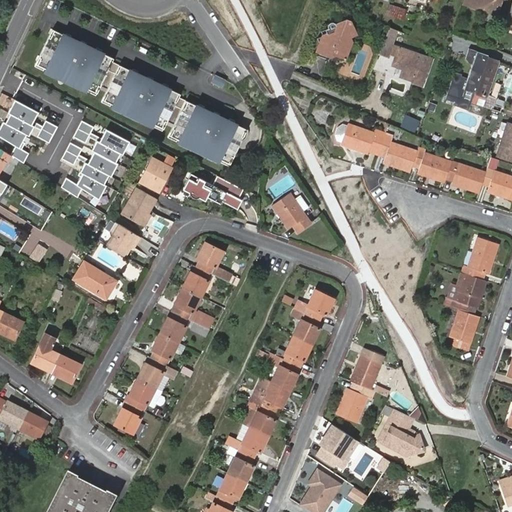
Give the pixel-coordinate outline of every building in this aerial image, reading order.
[(500,0),(478,0),(483,2),(481,6),(497,11),(500,0)] [(386,14),(402,20),(406,10),(389,4),(386,14)] [(345,55),(345,54),(351,40),(350,36),(356,34),(353,24),(351,22),(340,25),(338,22),(336,21),(334,22),(332,24),(331,25),(331,27),(328,28),(329,34),(325,35),(318,37),(320,44),(318,50),(331,55),(338,53),(345,55)] [(394,44),(399,26),(391,23),(378,51),(390,56),(391,54),(394,44)] [(242,146),(244,142),(249,131),(180,99),(182,96),(113,64),(115,61),(51,32),(47,41),(37,64),(46,68),(44,71),(88,92),(90,88),(99,92),(100,91),(106,94),(104,99),(113,103),(112,106),(156,127),(158,123),(167,128),(167,127),(174,130),(172,134),(181,138),(180,141),(224,162),(225,159),(234,163),(242,146)] [(424,87),(431,65),(429,65),(418,61),(419,54),(410,51),(410,49),(394,44),(391,54),(396,55),(393,65),(403,69),(400,76),(412,81),(412,82),(424,87)] [(330,60),(331,55),(318,50),(316,55),(330,60)] [(498,61),(471,52),(463,75),(458,88),(465,90),(473,93),(486,97),(498,61)] [(331,64),(347,58),(345,54),(345,55),(338,53),(331,55),(330,60),(331,64)] [(419,54),(418,61),(429,65),(431,58),(419,54)] [(309,59),(308,75),(323,77),(325,60),(309,59)] [(458,88),(463,75),(456,72),(449,93),(462,98),(465,90),(458,88)] [(440,91),(443,82),(438,80),(435,89),(440,91)] [(462,98),(449,93),(448,96),(456,98),(454,105),(468,110),(473,93),(465,90),(462,98)] [(15,100),(2,121),(25,133),(29,136),(33,127),(40,130),(37,137),(49,143),(58,127),(46,120),(43,127),(33,121),(30,120),(35,111),(15,100)] [(25,133),(2,121),(0,126),(0,136),(17,144),(11,156),(19,160),(24,163),(29,153),(22,149),(25,143),(21,141),(25,133)] [(123,154),(130,141),(109,131),(104,140),(91,133),(94,127),(82,121),(73,137),(85,143),(89,136),(97,141),(121,153),(123,154)] [(341,142),(348,124),(344,123),(338,125),(334,136),(337,140),(341,142)] [(377,155),(385,132),(375,129),(373,133),(348,124),(341,142),(340,144),(368,154),(368,152),(377,155)] [(495,158),(511,163),(511,128),(501,125),(498,134),(502,135),(495,158)] [(393,135),(385,132),(377,155),(385,158),(383,163),(410,171),(411,167),(417,151),(391,141),(393,135)] [(25,133),(21,141),(25,143),(29,136),(25,133)] [(447,134),(445,141),(455,144),(458,137),(447,134)] [(66,178),(61,187),(77,197),(82,189),(99,200),(106,186),(104,184),(109,175),(111,176),(118,164),(116,163),(121,153),(97,141),(92,150),(97,153),(93,162),(79,155),(82,149),(70,143),(62,159),(74,165),(77,158),(87,163),(82,172),(86,175),(80,186),(66,178)] [(418,147),(417,151),(411,167),(418,170),(416,173),(444,182),(445,180),(452,161),(424,152),(425,150),(418,147)] [(11,156),(0,148),(0,180),(5,183),(15,166),(8,162),(11,156)] [(15,166),(19,160),(11,156),(8,162),(15,166)] [(152,157),(139,180),(158,190),(171,167),(152,157)] [(485,172),(452,161),(445,180),(452,182),(451,184),(478,193),(481,184),(485,172)] [(511,176),(486,168),(485,172),(481,184),(488,187),(486,192),(511,200),(511,176)] [(237,210),(242,202),(191,175),(183,190),(189,194),(190,195),(190,196),(191,197),(194,198),(195,199),(197,199),(198,199),(199,198),(205,201),(207,199),(220,206),(222,203),(237,210)] [(148,211),(156,198),(156,197),(139,188),(124,215),(139,223),(147,210),(148,211)] [(310,225),(303,214),(295,201),(290,193),(272,205),(288,229),(293,226),(297,233),(310,225)] [(295,201),(303,214),(308,211),(300,198),(295,201)] [(147,210),(139,223),(142,225),(150,212),(148,211),(147,210)] [(109,230),(114,223),(110,220),(105,227),(109,230)] [(134,247),(140,237),(115,221),(114,223),(109,230),(112,235),(105,244),(122,255),(129,244),(131,246),(134,247)] [(486,273),(488,273),(498,244),(477,238),(468,266),(464,265),(461,273),(465,274),(483,280),(486,273)] [(212,275),(228,283),(232,276),(216,267),(224,250),(205,241),(196,259),(198,260),(195,266),(212,275)] [(122,255),(124,256),(131,246),(129,244),(122,255)] [(115,282),(84,262),(73,279),(104,298),(115,282)] [(181,288),(200,297),(212,275),(195,266),(193,265),(181,288)] [(453,300),(450,308),(458,310),(474,315),(476,308),(477,308),(486,281),(483,280),(465,274),(457,301),(453,300)] [(61,290),(64,284),(57,281),(55,287),(61,290)] [(58,301),(63,291),(61,290),(57,288),(52,298),(58,301)] [(193,322),(209,330),(215,319),(194,309),(200,297),(181,288),(170,310),(189,320),(193,322)] [(297,299),(293,307),(320,320),(323,315),(326,317),(335,298),(315,288),(307,304),(297,299)] [(85,301),(103,312),(105,308),(88,297),(85,301)] [(320,320),(293,307),(290,314),(300,319),(292,335),(312,345),(320,328),(318,326),(320,320)] [(159,333),(178,343),(189,320),(170,310),(159,333)] [(479,317),(474,315),(458,310),(449,337),(455,339),(452,346),(467,351),(479,317)] [(24,320),(3,311),(0,316),(0,332),(15,339),(24,320)] [(205,337),(209,330),(193,322),(189,329),(205,337)] [(43,333),(38,344),(30,363),(51,372),(60,354),(49,349),(54,337),(43,333)] [(167,365),(178,343),(159,333),(150,349),(153,351),(150,356),(167,365)] [(312,345),(292,335),(281,358),(299,366),(301,361),(304,362),(312,345)] [(363,349),(349,382),(352,383),(370,390),(383,357),(363,349)] [(281,358),(268,351),(264,361),(277,366),(270,380),(290,390),(298,373),(296,372),(299,366),(281,358)] [(81,363),(60,354),(51,372),(73,382),(81,363)] [(173,376),(176,369),(167,365),(150,356),(147,362),(145,361),(136,377),(156,387),(163,372),(173,376)] [(156,387),(164,392),(173,376),(163,372),(156,387)] [(270,380),(261,376),(249,399),(277,412),(279,406),(282,407),(290,390),(270,380)] [(127,402),(144,410),(156,387),(136,377),(127,395),(130,397),(127,402)] [(370,390),(352,383),(350,389),(347,388),(337,413),(357,422),(367,398),(371,400),(374,392),(370,390)] [(386,392),(375,388),(373,392),(374,392),(384,396),(386,392)] [(0,422),(18,431),(27,412),(0,398),(0,422)] [(277,412),(249,399),(246,407),(249,408),(242,424),(248,426),(268,436),(276,419),(274,418),(277,412)] [(132,434),(144,410),(127,402),(124,408),(122,406),(113,424),(132,434)] [(402,424),(407,415),(393,408),(389,417),(402,424)] [(27,412),(18,431),(39,441),(48,423),(27,412)] [(390,425),(387,432),(382,429),(378,437),(392,444),(390,447),(396,449),(400,442),(406,446),(408,450),(414,449),(420,447),(416,435),(413,436),(409,434),(411,429),(402,424),(389,417),(386,423),(390,425)] [(387,432),(390,425),(386,423),(384,422),(381,428),(382,429),(387,432)] [(248,426),(242,424),(231,447),(237,449),(248,426)] [(357,443),(358,441),(333,424),(319,445),(325,448),(319,457),(333,466),(336,462),(344,467),(349,458),(348,458),(349,456),(355,460),(364,447),(357,443)] [(260,453),(268,436),(248,426),(237,449),(254,458),(257,453),(260,453)] [(415,455),(414,449),(408,450),(406,446),(400,442),(396,449),(394,453),(405,458),(415,455)] [(237,449),(226,471),(246,481),(255,464),(252,463),(254,458),(237,449)] [(384,473),(391,462),(385,458),(378,468),(384,473)] [(312,487),(300,506),(310,511),(325,511),(342,485),(318,470),(308,485),(312,487)] [(246,481),(226,471),(215,494),(232,503),(235,498),(238,499),(246,481)] [(76,479),(66,474),(46,511),(107,511),(114,498),(104,493),(103,496),(74,482),(76,479)] [(511,476),(501,480),(507,496),(511,498),(511,476)] [(354,487),(349,496),(364,506),(369,497),(354,487)] [(215,494),(208,491),(205,497),(212,501),(208,510),(205,509),(203,511),(231,511),(232,510),(229,509),(232,503),(215,494)]
